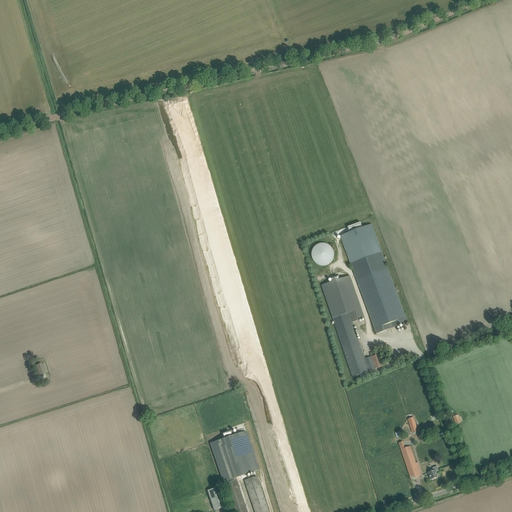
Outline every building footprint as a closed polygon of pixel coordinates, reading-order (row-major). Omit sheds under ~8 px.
[(408,323),(382,252),(371,224),(340,236),(351,264),(377,334),(408,323)] [(325,244),(324,244),(322,243),(321,244),(319,244),(318,245),(317,245),(315,246),(314,248),(313,249),(313,250),(312,252),(312,253),(312,255),(312,256),(312,258),(313,259),(313,260),(314,262),(315,263),(316,264),(318,265),(319,265),(321,266),(322,266),(324,266),(325,266),(327,265),(328,265),(329,264),(330,263),(331,262),(332,261),(333,259),(334,258),(334,256),(334,255),(334,253),(334,252),(333,251),(333,249),(332,248),(331,247),(330,246),(328,245),(327,244),(325,244)] [(322,286),(333,319),(349,313),(352,322),(364,318),(350,276),(340,279),(339,276),(332,278),(333,282),(322,286)] [(352,377),(364,373),(375,369),(383,367),(379,354),(374,356),(373,352),(370,353),(371,357),(367,358),(364,357),(355,331),(352,322),(349,313),(333,319),(352,377)] [(42,364),(36,365),(39,375),(45,373),(42,364)] [(412,433),(413,433),(418,431),(413,418),(408,419),(412,433)] [(246,431),(234,435),(232,431),(223,434),(224,438),(210,443),(223,482),(259,470),(246,431)] [(401,450),(411,479),(420,476),(410,447),(405,448),(403,442),(399,443),(401,450)] [(438,478),(436,472),(439,471),(437,467),(433,468),(434,471),(428,473),(430,480),(438,478)] [(268,511),(256,476),(244,480),(254,511),(268,511)] [(247,511),(236,480),(224,484),(233,511),(247,511)] [(207,491),(214,511),(226,506),(220,487),(207,491)]
